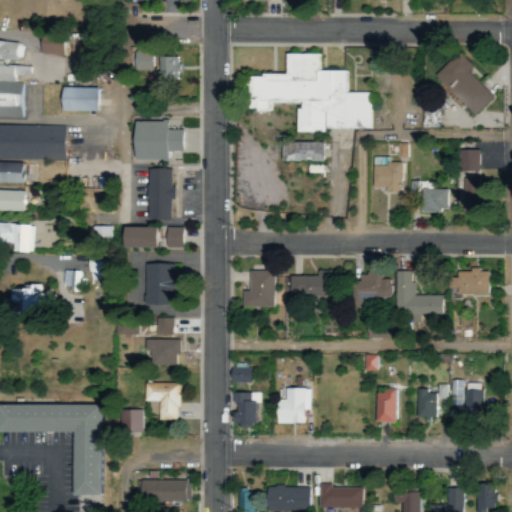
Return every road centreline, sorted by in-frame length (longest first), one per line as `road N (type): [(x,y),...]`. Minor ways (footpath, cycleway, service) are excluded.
road 1 (residential): [(208,511),(210,0)]
road 2 (residential): [(511,452),(208,447)]
road 3 (residential): [(511,244),(210,241)]
road 4 (residential): [(511,31),(210,32)]
